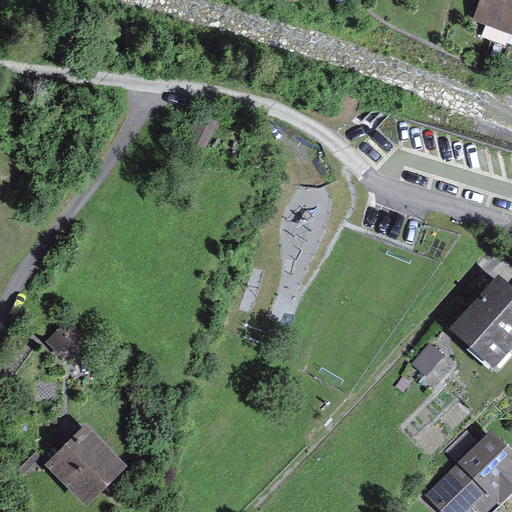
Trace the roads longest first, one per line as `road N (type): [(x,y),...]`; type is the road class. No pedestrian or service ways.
road 1 (residential): [(167,84),(273,100),(327,128),(380,185),(511,222)]
road 2 (residential): [(167,84),(38,251),(0,314)]
